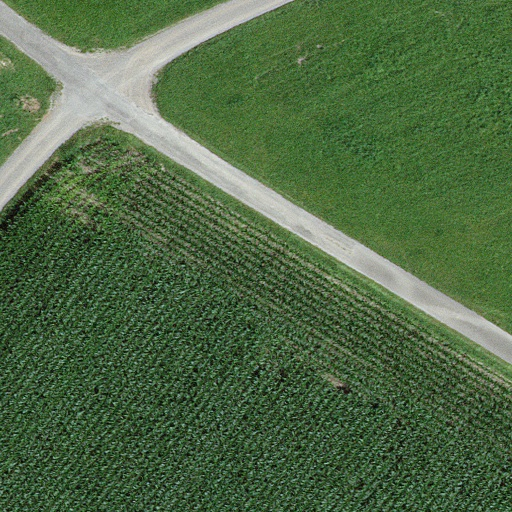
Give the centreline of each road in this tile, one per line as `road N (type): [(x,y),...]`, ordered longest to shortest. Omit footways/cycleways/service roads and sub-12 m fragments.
road 1 (track): [(0,9),(84,81),(511,348)]
road 2 (track): [(265,0),(84,81),(0,191)]
